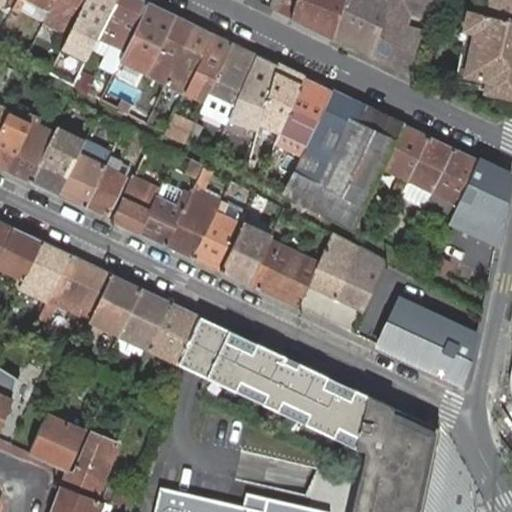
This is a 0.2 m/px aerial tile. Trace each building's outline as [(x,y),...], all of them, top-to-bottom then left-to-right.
[(10,0),(3,15),(9,19),(11,15),(18,0),(10,0)] [(27,0),(26,0),(18,0),(11,15),(18,18),(27,0)] [(54,0),(26,0),(27,0),(49,11),(50,7),(54,0)] [(84,0),(54,0),(50,7),(49,11),(42,23),(68,35),(75,20),(84,0)] [(115,0),(84,0),(75,20),(68,35),(65,41),(90,53),(92,48),(97,38),(115,0)] [(149,2),(143,0),(115,0),(97,38),(124,52),(125,50),(149,2)] [(272,0),(270,7),(291,17),(295,0),(272,0)] [(343,0),(295,0),(291,17),(333,39),(343,2),(343,0)] [(343,0),(343,2),(333,39),(373,57),(388,0),(343,0)] [(388,0),(373,57),(412,76),(424,34),(405,28),(409,12),(428,18),(433,1),(433,0),(388,0)] [(511,0),(496,0),(493,15),(511,20),(511,0)] [(124,52),(120,61),(148,74),(153,63),(176,16),(149,2),(125,50),(124,52)] [(511,95),(511,20),(493,15),(471,10),(466,29),(455,81),(479,86),(478,89),(511,95)] [(195,25),(176,16),(153,63),(148,74),(154,77),(152,84),(159,87),(160,86),(164,88),(195,25)] [(213,34),(195,25),(164,88),(168,90),(171,85),(184,92),(190,81),(213,34)] [(233,43),(213,34),(190,81),(196,83),(198,80),(203,82),(195,100),(203,103),(233,43)] [(124,52),(97,38),(92,48),(119,62),(124,52)] [(257,54),(233,43),(203,103),(211,107),(217,94),(228,99),(223,111),(230,114),(233,106),(240,91),(257,54)] [(277,64),(257,54),(240,91),(233,106),(261,118),(265,104),(277,64)] [(281,126),(305,77),(277,64),(265,104),(261,118),(267,120),(281,126)] [(54,65),(49,75),(74,86),(78,75),(54,65)] [(82,72),(75,87),(100,97),(106,84),(82,72)] [(304,148),(332,90),(305,77),(281,126),(279,129),(296,136),(293,143),(304,148)] [(404,124),(332,90),(304,148),(285,189),(354,227),(382,167),(384,168),(404,124)] [(137,97),(129,112),(147,122),(154,107),(137,97)] [(0,129),(8,112),(5,111),(6,108),(0,105),(0,129)] [(0,166),(8,171),(35,117),(28,114),(25,119),(9,112),(8,112),(0,129),(0,166)] [(181,112),(172,132),(184,137),(193,118),(181,112)] [(205,119),(198,116),(187,139),(194,143),(205,119)] [(8,171),(32,182),(54,133),(38,125),(40,119),(35,117),(8,171)] [(260,124),(257,133),(276,141),(279,129),(281,126),(267,120),(261,118),(260,124)] [(132,138),(137,130),(124,124),(124,126),(121,132),(132,138)] [(429,136),(404,124),(384,168),(409,179),(429,136)] [(32,182),(58,194),(85,140),(57,127),(54,133),(32,182)] [(58,194),(85,207),(87,202),(105,166),(90,158),(102,133),(91,128),(85,140),(58,194)] [(296,136),(279,129),(276,141),(291,148),(293,143),(296,136)] [(150,147),(153,139),(147,136),(143,144),(150,147)] [(453,148),(429,136),(409,179),(424,187),(418,198),(427,203),(433,191),(453,148)] [(174,160),(178,152),(153,139),(150,147),(150,148),(174,160)] [(478,159),(453,148),(433,191),(427,203),(427,204),(444,212),(451,216),(457,203),(478,159)] [(105,166),(87,202),(109,212),(127,176),(126,176),(117,172),(122,162),(110,157),(106,166),(105,166)] [(203,166),(191,159),(186,169),(198,175),(203,166)] [(511,175),(478,159),(457,203),(502,223),(511,175)] [(117,172),(126,176),(131,166),(122,162),(117,172)] [(166,244),(194,258),(221,201),(202,192),(213,170),(204,166),(191,194),(166,244)] [(384,168),(377,183),(402,194),(403,191),(409,179),(384,168)] [(112,219),(140,232),(163,183),(157,181),(155,187),(136,178),(134,176),(112,219)] [(424,187),(409,179),(403,191),(418,198),(424,187)] [(140,232),(166,244),(191,194),(178,188),(176,190),(163,183),(140,232)] [(194,258),(222,271),(244,222),(247,214),(240,210),(221,201),(194,258)] [(502,223),(457,203),(451,216),(447,224),(453,227),(496,248),(502,223)] [(0,221),(0,255),(13,227),(0,221)] [(222,271),(249,284),(269,241),(271,236),(244,222),(222,271)] [(0,282),(18,292),(21,286),(24,279),(41,241),(13,227),(0,255),(0,282)] [(363,310),(387,261),(333,233),(319,264),(309,285),(363,310)] [(69,254),(41,241),(24,279),(21,286),(48,299),(69,254)] [(249,284),(299,307),(309,285),(319,264),(269,241),(249,284)] [(48,299),(40,315),(49,320),(57,304),(90,320),(112,274),(69,254),(48,299)] [(478,291),(484,279),(455,264),(449,276),(478,291)] [(112,274),(90,320),(120,334),(141,288),(112,274)] [(120,334),(149,348),(170,301),(141,288),(120,334)] [(178,362),(200,315),(170,301),(149,348),(178,362)] [(395,309),(377,345),(424,367),(466,387),(475,346),(395,309)] [(200,315),(178,362),(177,363),(193,371),(204,376),(210,366),(227,329),(213,322),(200,315)] [(281,354),(227,329),(210,366),(204,376),(258,401),(281,354)] [(78,345),(73,355),(83,360),(88,349),(78,345)] [(342,441),(354,388),(281,354),(258,401),(342,441)] [(423,511),(441,429),(354,388),(342,441),(354,446),(365,448),(353,511),(352,511),(423,511)] [(0,426),(11,403),(12,400),(0,394),(0,426)] [(29,452),(67,468),(70,470),(85,431),(46,414),(29,452)] [(61,485),(96,499),(96,498),(102,485),(118,444),(103,438),(89,433),(87,439),(81,453),(73,472),(70,470),(67,468),(61,485)] [(96,499),(61,485),(50,511),(109,511),(112,506),(110,504),(96,499)] [(116,490),(102,485),(96,498),(111,504),(116,490)] [(243,505),(160,486),(153,511),(329,511),(330,511),(246,492),(243,505)] [(111,504),(131,511),(136,497),(116,490),(111,504)]
